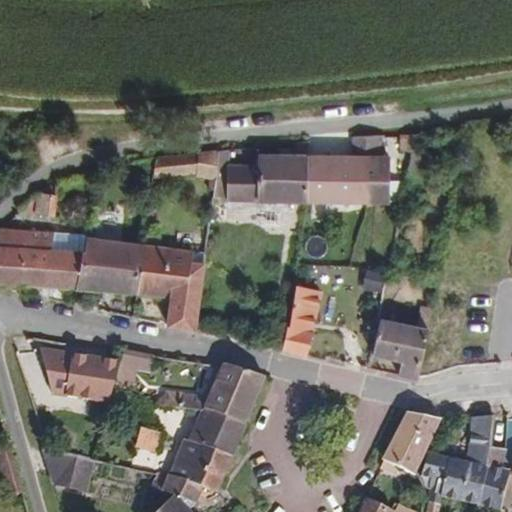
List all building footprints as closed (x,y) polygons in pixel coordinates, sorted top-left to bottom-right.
[(402,148),(405,132),(389,133),(388,148),(402,148)] [(294,154),(296,192),(376,196),(377,181),(378,155),(370,154),(372,133),(341,134),(340,154),(294,154)] [(202,145),(201,170),(202,192),(216,192),(216,194),(248,195),(247,164),(213,163),(212,143),(202,145)] [(137,155),(135,169),(180,166),(181,172),(201,170),(202,145),(137,155)] [(247,164),(248,195),(296,196),(296,192),(294,154),(273,154),(273,146),(261,146),(261,154),(247,155),(247,164)] [(105,159),(76,164),(76,177),(105,174),(105,159)] [(24,186),(4,208),(36,209),(40,178),(24,186)] [(377,181),(376,196),(393,196),(396,182),(377,181)] [(35,234),(0,229),(0,285),(62,289),(70,228),(61,227),(60,238),(58,250),(33,247),(35,234)] [(70,228),(62,289),(122,293),(127,237),(70,228)] [(60,238),(35,234),(33,247),(58,250),(60,238)] [(127,237),(122,293),(157,297),(155,325),(184,329),(195,248),(127,237)] [(284,277),(279,317),(303,323),(306,280),(284,277)] [(279,317),(276,343),(300,352),(307,325),(303,323),(279,317)] [(401,354),(398,368),(416,374),(423,325),(375,324),(370,350),(401,354)] [(99,390),(109,361),(28,349),(38,395),(95,403),(99,390)] [(229,426),(252,374),(212,365),(208,369),(196,397),(134,384),(142,357),(112,351),(109,361),(99,390),(105,401),(186,418),(229,426)] [(426,415),(395,411),(368,466),(380,472),(383,467),(397,474),(426,415)] [(415,452),(413,475),(431,477),(428,495),(465,501),(473,442),(477,415),(461,415),(453,457),(415,452)] [(198,494),(229,426),(186,418),(177,438),(173,437),(159,465),(148,461),(140,476),(186,491),(198,494)] [(149,431),(129,425),(122,446),(143,451),(149,431)] [(462,511),(478,511),(480,507),(490,508),(497,466),(494,465),(487,464),(489,445),(473,442),(465,501),(462,511)] [(64,489),(75,457),(22,444),(34,482),(64,489)] [(487,464),(494,465),(497,446),(489,445),(487,464)] [(0,499),(10,497),(0,458),(0,499)] [(497,466),(490,508),(496,508),(501,466),(497,466)] [(416,490),(416,500),(427,502),(428,495),(431,477),(413,475),(416,490)] [(182,500),(186,491),(140,476),(137,484),(158,491),(182,500)] [(171,510),(182,500),(158,491),(155,495),(171,510)] [(173,511),(171,510),(155,495),(138,511),(173,511)] [(377,511),(352,498),(344,511),(377,511)] [(413,511),(425,511),(427,502),(416,500),(413,511)]
